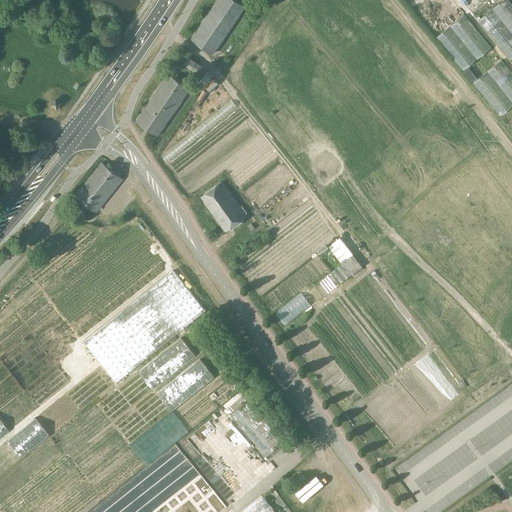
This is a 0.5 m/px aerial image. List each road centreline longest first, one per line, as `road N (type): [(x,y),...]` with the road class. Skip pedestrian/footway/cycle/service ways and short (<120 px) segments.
road 1 (unclassified): [(385,511),(163,197),(87,123)]
road 2 (track): [(469,390),(228,90)]
road 3 (track): [(511,152),(390,0)]
road 4 (secondary): [(87,123),(170,0)]
road 5 (secondary): [(0,229),(87,123)]
road 6 (unknown): [(511,398),(413,469),(410,482)]
